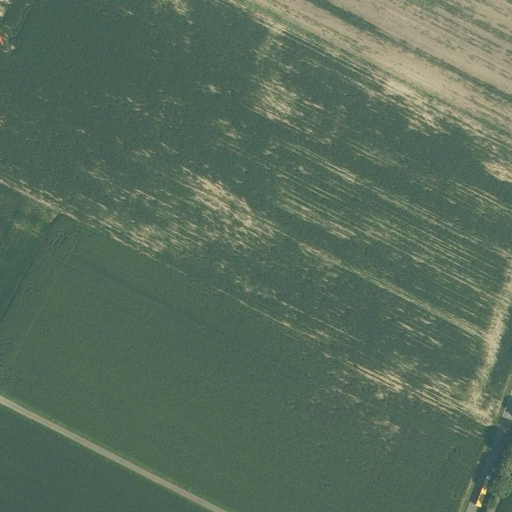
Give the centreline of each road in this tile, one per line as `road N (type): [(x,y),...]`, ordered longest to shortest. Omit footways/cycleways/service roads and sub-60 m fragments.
road 1 (unclassified): [(225,511),(0,393)]
road 2 (tertiary): [(511,398),(470,511)]
